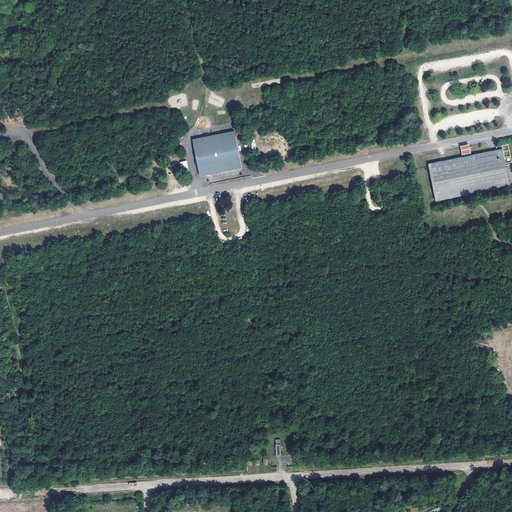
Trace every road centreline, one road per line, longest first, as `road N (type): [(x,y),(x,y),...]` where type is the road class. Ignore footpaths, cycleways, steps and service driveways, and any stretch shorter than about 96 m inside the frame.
road 1 (unclassified): [(511,130),(0,232)]
road 2 (unclassified): [(34,491),(290,475)]
road 3 (unclassified): [(290,475),(511,462)]
road 4 (track): [(93,0),(95,39),(84,56),(0,59)]
road 5 (track): [(186,0),(206,76),(192,131)]
road 6 (track): [(209,190),(217,229),(228,239),(243,229),(235,185)]
